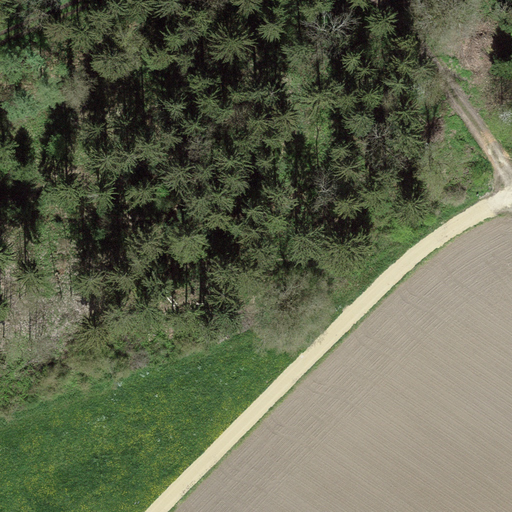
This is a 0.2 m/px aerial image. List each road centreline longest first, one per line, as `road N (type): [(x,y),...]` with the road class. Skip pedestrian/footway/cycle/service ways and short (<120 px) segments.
road 1 (track): [(157,511),(403,263),(510,193)]
road 2 (track): [(382,0),(431,60),(510,193)]
